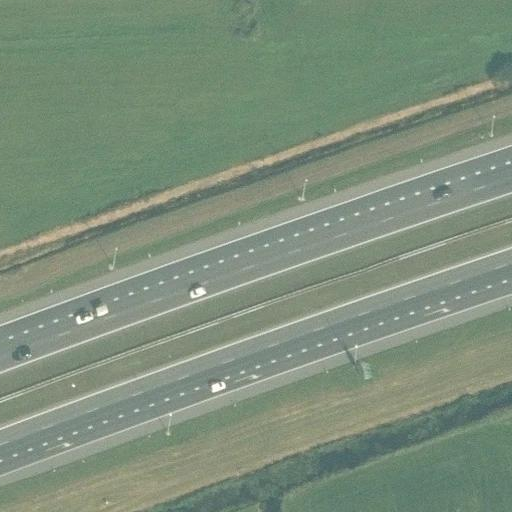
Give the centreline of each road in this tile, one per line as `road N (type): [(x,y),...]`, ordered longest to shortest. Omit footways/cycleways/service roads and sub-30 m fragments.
road 1 (motorway): [(0,446),(511,266)]
road 2 (motorway): [(511,180),(0,357)]
